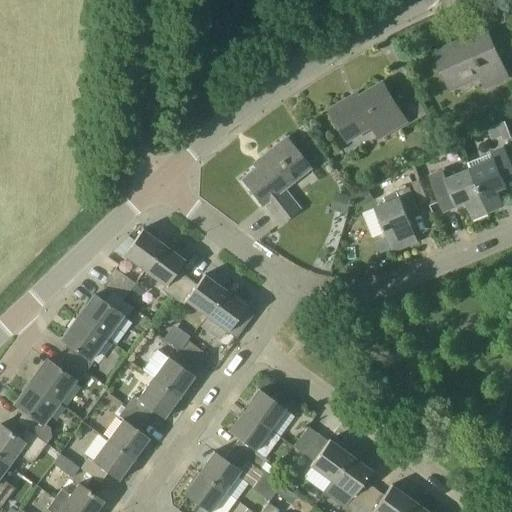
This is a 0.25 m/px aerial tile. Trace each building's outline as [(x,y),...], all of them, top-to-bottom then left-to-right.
[(489,34),(457,49),(455,43),(435,52),(450,85),(479,72),(486,89),(509,79),(489,34)] [(384,84),(351,104),(349,100),(331,111),(349,142),(372,127),(380,139),(408,121),(384,84)] [(487,127),(493,146),(511,138),(511,136),(506,120),(487,127)] [(309,168),(286,139),(262,158),(266,162),(242,180),(262,205),(263,204),(279,224),(298,210),(282,189),(309,168)] [(468,163),(470,170),(489,213),(505,207),(498,191),(507,187),(503,177),(511,173),(511,165),(505,148),(468,163)] [(470,170),(447,179),(444,173),(432,178),(442,202),(454,197),(458,208),(466,204),(473,220),(489,213),(470,170)] [(420,210),(410,187),(398,191),(400,198),(376,207),(377,209),(363,215),(373,239),(386,234),(394,252),(410,245),(404,230),(413,226),(408,215),(420,210)] [(369,189),(352,198),(358,209),(375,200),(369,189)] [(347,216),(352,199),(342,196),(336,213),(347,216)] [(144,272),(164,245),(143,229),(123,256),(144,272)] [(177,271),(185,260),(164,245),(144,272),(164,286),(161,290),(172,298),(187,278),(177,271)] [(123,301),(136,284),(115,269),(102,286),(112,293),(123,301)] [(226,291),(205,275),(197,286),(187,278),(172,298),(183,306),(186,302),(206,317),(226,291)] [(226,291),(206,317),(227,333),(239,317),(247,306),(226,291)] [(78,318),(105,338),(121,316),(125,319),(133,308),(123,301),(112,293),(105,303),(94,295),(78,318)] [(239,317),(227,333),(235,338),(246,323),(239,317)] [(90,359),(105,338),(78,318),(61,340),(72,348),(65,358),(86,373),(94,362),(90,359)] [(183,352),(201,366),(209,356),(189,342),(183,352)] [(183,352),(181,351),(174,361),(168,357),(166,359),(157,352),(143,371),(152,378),(180,398),(195,377),(194,376),(201,366),(183,352)] [(74,381),(78,384),(86,373),(65,358),(58,368),(47,360),(30,383),(58,402),(74,381)] [(152,378),(137,398),(134,396),(133,397),(129,394),(124,401),(128,404),(126,406),(147,422),(154,412),(164,419),(180,398),(152,378)] [(58,402),(30,383),(14,405),(25,413),(18,423),(25,428),(37,438),(47,444),(51,437),(50,429),(42,424),(58,402)] [(259,389),(244,410),(271,430),(286,409),(259,389)] [(283,402),(288,400),(289,394),(284,390),(278,393),(277,398),(283,402)] [(126,406),(118,417),(121,419),(107,439),(134,460),(149,439),(139,432),(147,422),(126,406)] [(280,437),(271,430),(244,410),(228,432),(238,440),(231,449),(261,471),(268,461),(265,458),(280,437)] [(47,444),(37,438),(25,428),(18,438),(0,425),(0,459),(8,466),(17,453),(32,464),(47,444)] [(309,426),(294,447),(304,454),(319,434),(309,426)] [(330,440),(329,441),(319,434),(304,454),(314,461),(310,467),(331,482),(350,455),(330,440)] [(134,460),(107,439),(92,459),(89,457),(80,469),(101,484),(108,474),(119,481),(134,460)] [(261,471),(231,449),(224,459),(214,452),(198,473),(226,492),(237,476),(254,489),(264,473),(261,471)] [(79,469),(60,455),(53,465),(72,479),(79,469)] [(356,511),(360,507),(374,488),(364,481),(372,471),(350,455),(331,482),(351,496),(343,507),(342,509),(346,511),(356,511)] [(0,476),(8,466),(0,459),(0,508),(14,489),(0,478),(0,476)] [(263,470),(270,475),(275,469),(267,463),(263,470)] [(207,511),(210,511),(226,492),(198,473),(183,494),(201,507),(207,511)] [(292,490),(297,486),(296,480),(290,478),(285,482),(286,488),(292,490)] [(54,499),(71,511),(95,511),(103,502),(79,484),(71,495),(62,489),(54,499)] [(403,511),(412,500),(391,485),(384,495),(374,488),(360,507),(366,511),(403,511)] [(284,508),(292,497),(282,489),(274,501),(284,508)] [(71,511),(54,499),(46,510),(48,511),(71,511)] [(428,511),(412,500),(403,511),(428,511)] [(277,511),(279,511),(268,503),(261,511),(277,511)]
